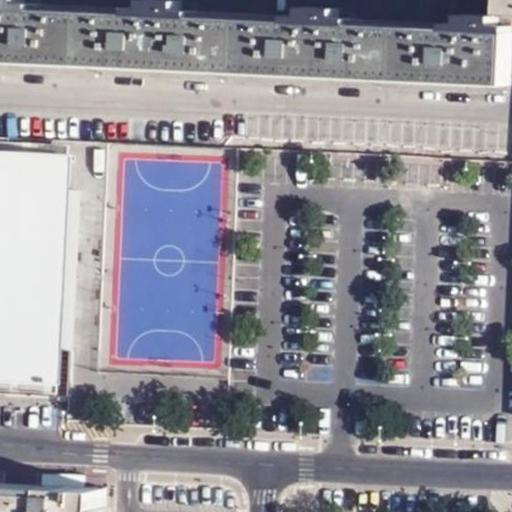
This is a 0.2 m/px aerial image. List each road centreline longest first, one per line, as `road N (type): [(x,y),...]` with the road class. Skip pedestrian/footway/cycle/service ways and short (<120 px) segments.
road 1 (residential): [(0,91),(511,109)]
road 2 (residential): [(0,459),(262,469)]
road 3 (residential): [(262,469),(511,477)]
